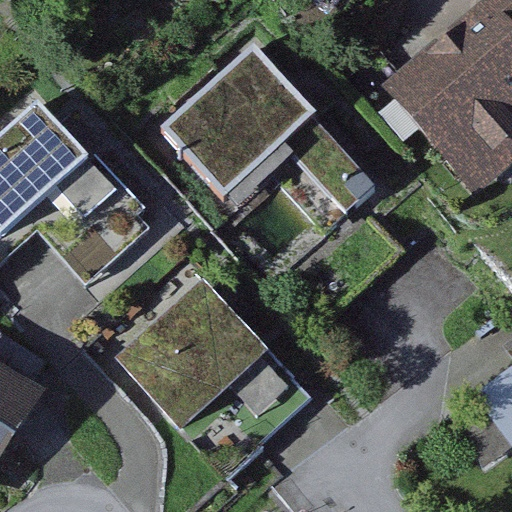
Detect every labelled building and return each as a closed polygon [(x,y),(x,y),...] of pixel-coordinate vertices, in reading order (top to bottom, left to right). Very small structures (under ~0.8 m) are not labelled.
[(511,169),(511,30),(491,8),(399,93),(489,191),(511,169)] [(398,257),(363,219),(384,199),(256,63),(170,144),(230,207),(277,163),(336,226),(282,277),(327,324),(398,257)] [(97,282),(153,227),(40,113),(0,152),(0,243),(4,248),(34,219),(97,282)] [(269,357),(204,289),(118,370),(183,439),(269,357)] [(0,475),(46,404),(0,374),(0,475)] [(511,383),(479,409),(511,451),(511,383)]
